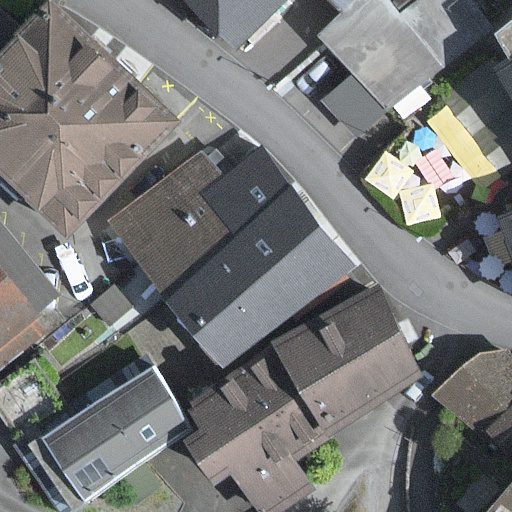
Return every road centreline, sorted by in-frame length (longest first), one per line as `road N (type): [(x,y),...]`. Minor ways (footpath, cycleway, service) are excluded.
road 1 (tertiary): [(114,0),(285,131),(398,259),(461,306)]
road 2 (residential): [(461,306),(423,401),(423,511)]
